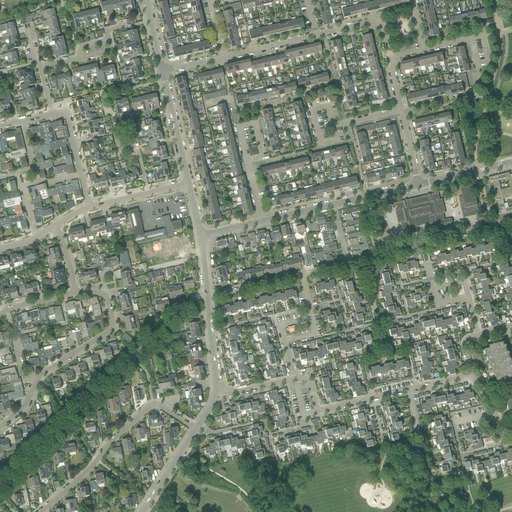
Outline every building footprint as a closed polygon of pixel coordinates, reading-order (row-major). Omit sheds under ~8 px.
[(113,0),(107,2),(110,16),(113,15),(112,11),(115,10),(113,0)] [(119,0),(114,0),(113,0),(115,10),(118,9),(119,14),(123,13),(119,0)] [(126,0),(119,0),(123,13),(126,12),(125,9),(128,8),(128,7),(126,0)] [(132,0),(126,0),(128,7),(131,6),(132,11),(135,10),(132,0)] [(251,14),(247,0),(245,0),(241,1),(243,10),(248,9),(249,14),(251,14)] [(253,0),(247,0),(251,14),(253,13),(251,8),(255,7),(253,0)] [(259,0),(253,0),(255,7),(259,6),(261,11),(262,11),(259,0)] [(266,0),(259,0),(262,11),(264,10),(263,5),(267,4),(266,0)] [(272,0),(266,0),(267,4),(271,3),(272,9),(274,8),(272,0)] [(318,6),(317,6),(317,8),(333,5),(333,3),(330,4),(327,5),(326,0),(317,2),(318,6)] [(359,0),(358,0),(361,14),(367,12),(365,4),(361,5),(359,0)] [(372,0),(370,0),(373,11),(379,10),(377,1),(373,2),(372,0)] [(382,0),(385,8),(391,7),(388,0),(382,0)] [(157,7),(158,10),(173,6),(173,4),(167,5),(166,1),(157,3),(158,7),(157,7)] [(110,16),(107,2),(100,3),(102,13),(106,12),(107,17),(110,16)] [(346,8),(341,9),(342,13),(344,18),(350,16),(346,2),(345,3),(344,3),(345,5),(346,8)] [(348,2),(346,2),(350,16),(355,15),(353,6),(349,7),(349,5),(348,2)] [(319,10),(320,14),(329,12),(328,8),(331,7),(333,7),(333,5),(317,8),(318,11),(319,10)] [(479,5),(477,5),(481,20),(487,18),(485,9),(480,10),(479,5)] [(160,12),(160,15),(169,13),(168,9),(174,8),(173,6),(158,10),(158,12),(160,12)] [(188,13),(182,14),(182,16),(187,15),(201,12),(199,6),(191,8),(187,9),(188,13)] [(41,18),(46,17),(55,15),(53,9),(48,10),(48,8),(49,8),(40,10),(40,12),(39,12),(40,15),(41,15),(41,18)] [(468,8),(466,8),(469,22),(475,21),(473,12),(469,13),(468,8)] [(98,9),(91,11),(93,20),(97,19),(98,24),(101,23),(98,9)] [(222,16),(223,19),(238,15),(238,13),(232,15),(231,10),(230,11),(227,11),(224,12),(222,12),(223,16),(222,16)] [(425,13),(427,19),(435,17),(435,13),(440,12),(439,10),(425,13)] [(91,11),(85,12),(88,26),(91,26),(90,21),(93,20),(91,11)] [(453,14),(449,15),(449,18),(450,22),(451,27),(457,25),(454,11),(452,11),(453,14)] [(456,11),(454,11),(457,25),(463,24),(461,15),(457,16),(456,11)] [(85,12),(79,14),(81,23),(84,22),(85,27),(88,26),(85,12)] [(321,18),(320,18),(320,20),(332,17),(332,20),(334,19),(333,17),(333,15),(330,16),(329,16),(329,12),(320,14),(321,18)] [(160,19),(160,21),(176,18),(176,16),(170,17),(169,13),(160,15),(161,19),(160,19)] [(81,23),(79,14),(72,15),(74,22),(73,22),(72,21),(70,21),(73,33),(77,32),(76,29),(79,28),(78,24),(81,23)] [(42,22),(42,25),(56,22),(55,15),(46,17),(46,21),(42,22)] [(225,21),(225,24),(234,22),(233,18),(238,17),(238,15),(223,19),(223,21),(225,21)] [(290,16),(289,16),(292,30),(298,29),(296,20),(295,20),(295,17),(291,18),(290,16)] [(300,19),(296,20),(298,29),(304,28),(302,19),(301,19),(301,17),(299,18),(300,19)] [(332,17),(320,20),(321,22),(322,22),(323,26),(331,24),(330,20),(332,20),(332,17)] [(162,23),(163,27),(172,25),(171,21),(176,19),(176,18),(160,21),(161,24),(162,23)] [(189,25),(189,27),(204,24),(202,18),(193,20),(194,24),(189,25)] [(279,18),(277,19),(280,33),(286,32),(284,23),(280,24),(279,18)] [(267,21),(265,22),(268,36),(274,35),(272,26),(268,27),(267,21)] [(48,27),(49,30),(58,28),(56,22),(42,25),(43,28),(48,27)] [(226,28),(225,28),(225,30),(241,27),(240,25),(238,26),(237,22),(234,22),(225,24),(226,28)] [(428,25),(429,31),(438,29),(437,25),(443,24),(442,22),(428,25)] [(1,26),(0,26),(0,32),(6,31),(15,29),(13,23),(0,26),(1,26)] [(204,24),(189,27),(190,29),(193,28),(195,27),(196,32),(205,30),(204,24)] [(255,24),(253,25),(257,39),(262,37),(260,29),(256,29),(255,24)] [(163,31),(163,33),(179,29),(178,27),(175,28),(173,29),(172,25),(163,27),(164,30),(163,31)] [(252,26),(247,27),(248,31),(249,35),(251,40),(257,39),(253,25),(251,25),(252,26)] [(241,27),(225,30),(226,33),(227,32),(228,36),(237,34),(240,33),(239,29),(241,29),(241,27)] [(45,38),(48,37),(55,35),(59,34),(58,28),(49,30),(49,33),(45,34),(45,38)] [(2,36),(2,39),(17,35),(15,29),(6,31),(6,34),(2,36)] [(179,29),(163,33),(164,35),(165,35),(166,39),(175,37),(174,32),(179,31),(179,29)] [(437,29),(429,31),(431,37),(434,36),(435,40),(442,38),(441,33),(440,29),(438,29),(437,29)] [(136,30),(122,33),(123,36),(126,35),(128,39),(128,38),(138,36),(136,30)] [(363,41),(362,41),(362,43),(372,41),(371,39),(373,38),(372,34),(370,35),(370,33),(368,31),(361,32),(363,41)] [(228,40),(228,42),(239,39),(240,41),(242,41),(241,37),(238,38),(237,34),(228,36),(229,39),(228,40)] [(8,40),(9,44),(18,41),(17,35),(2,39),(3,42),(8,40)] [(54,42),(55,45),(64,43),(63,37),(56,38),(55,35),(48,37),(49,43),(54,42)] [(124,43),(125,46),(139,42),(138,36),(128,38),(129,42),(124,43)] [(191,39),(189,40),(192,54),(198,53),(196,44),(192,45),(191,39)] [(239,39),(228,42),(229,44),(230,44),(231,48),(240,46),(239,42),(240,41),(239,39)] [(331,42),(332,48),(343,46),(342,44),(341,44),(340,40),(331,42)] [(6,48),(5,48),(6,54),(13,52),(13,49),(20,48),(18,41),(9,44),(5,45),(6,48)] [(203,42),(203,41),(201,41),(204,51),(210,50),(208,41),(203,42)] [(130,48),(131,51),(141,49),(139,42),(125,46),(126,49),(130,48)] [(172,43),(171,43),(172,49),(174,58),(180,57),(178,47),(176,47),(176,45),(178,45),(177,42),(172,43)] [(52,49),(51,50),(52,53),(66,49),(64,43),(55,45),(51,46),(52,49)] [(319,43),(313,45),(317,59),(319,58),(317,53),(322,52),(319,43)] [(343,46),(332,48),(334,54),(343,52),(342,48),(345,47),(344,43),(342,44),(343,46)] [(176,45),(176,47),(178,47),(180,57),(186,55),(184,47),(180,47),(179,44),(178,45),(176,45)] [(313,45),(308,46),(310,55),(314,54),(315,59),(317,59),(313,45)] [(456,53),(455,54),(455,55),(465,53),(464,47),(461,48),(461,46),(458,46),(458,48),(455,49),(456,53)] [(302,47),(296,49),(298,58),(302,57),(303,62),(305,62),(302,47)] [(360,54),(360,56),(361,56),(375,52),(373,47),(365,49),(366,53),(360,54)] [(52,53),(52,56),(56,55),(57,59),(61,58),(61,57),(67,56),(66,49),(52,53)] [(124,63),(129,61),(136,60),(135,57),(142,55),(141,49),(131,51),(132,54),(127,55),(127,56),(122,57),(124,63)] [(284,52),(284,53),(286,60),(290,59),(291,65),(293,64),(290,50),(284,52)] [(7,57),(8,60),(17,58),(15,52),(13,52),(6,54),(1,55),(2,58),(7,57)] [(279,56),(282,70),(284,69),(283,64),(287,63),(286,60),(284,53),(282,53),(283,55),(279,56)] [(442,53),(436,55),(439,69),(441,68),(441,66),(440,63),(444,62),(442,53)] [(275,55),(273,56),(275,66),(279,65),(280,70),(282,70),(279,56),(275,56),(275,55)] [(436,55),(430,56),(432,65),(436,64),(437,69),(439,69),(436,55)] [(267,58),(270,73),(271,77),(273,76),(271,67),(275,66),(273,56),(271,56),(271,57),(267,58)] [(430,56),(424,57),(427,68),(433,66),(432,65),(430,56)] [(335,60),(337,66),(345,64),(345,60),(350,58),(349,57),(335,60)] [(424,57),(418,59),(420,67),(424,67),(425,70),(426,72),(427,71),(424,57)] [(17,58),(8,60),(8,64),(4,65),(4,68),(18,65),(17,58)] [(263,58),(261,58),(263,68),(264,72),(268,71),(269,73),(270,73),(267,58),(264,59),(263,58)] [(363,65),(363,66),(363,67),(364,67),(377,64),(376,58),(368,60),(365,61),(366,65),(363,65)] [(125,67),(125,69),(139,66),(138,59),(136,60),(129,61),(129,65),(125,66),(125,67)] [(459,65),(448,68),(448,69),(454,68),(468,65),(467,59),(458,61),(459,65)] [(249,60),(243,61),(246,75),(248,75),(247,70),(251,69),(249,61),(249,60)] [(407,62),(409,70),(413,69),(414,75),(416,74),(412,60),(407,62)] [(243,61),(237,63),(239,71),(243,71),(245,76),(246,75),(243,61)] [(252,61),(249,61),(251,69),(252,71),(256,70),(257,76),(259,75),(256,61),(252,62),(252,61)] [(405,71),(409,70),(407,62),(398,64),(399,68),(402,67),(403,72),(403,73),(405,73),(405,71)] [(97,64),(90,66),(92,75),(96,74),(97,79),(103,78),(101,70),(98,71),(97,64)] [(231,64),(225,65),(227,70),(228,74),(232,73),(233,79),(235,78),(231,64)] [(113,65),(107,67),(110,80),(113,79),(114,80),(117,79),(113,65)] [(468,65),(454,68),(454,70),(460,69),(461,73),(469,71),(468,65)] [(90,66),(84,67),(87,81),(89,81),(90,81),(89,76),(92,75),(90,66)] [(139,66),(125,69),(126,70),(126,72),(131,71),(132,74),(141,72),(143,71),(142,67),(140,67),(139,66)] [(84,67),(78,69),(80,78),(83,77),(84,82),(87,81),(84,67)] [(101,70),(103,78),(104,82),(107,82),(107,80),(110,80),(107,67),(101,68),(101,70)] [(324,73),(320,74),(323,83),(329,82),(327,73),(326,73),(325,68),(323,68),(324,73)] [(352,68),(338,71),(339,78),(348,75),(347,71),(353,70),(352,68)] [(73,77),(70,78),(72,85),(78,84),(77,82),(81,82),(80,78),(78,69),(71,70),(73,77)] [(222,69),(216,70),(219,85),(220,84),(219,79),(220,79),(224,78),(223,74),(222,69)] [(23,78),(24,81),(33,79),(31,72),(24,74),(24,71),(26,70),(25,70),(17,72),(18,79),(23,78)] [(216,70),(210,72),(212,81),(216,80),(217,85),(219,85),(216,70)] [(315,70),(313,71),(317,85),(323,83),(320,74),(317,75),(315,70)] [(367,77),(368,79),(382,76),(380,70),(372,72),(373,76),(367,77)] [(141,72),(132,74),(132,77),(128,78),(129,85),(138,83),(138,82),(137,83),(136,83),(135,80),(136,80),(142,78),(141,72)] [(69,73),(62,75),(65,84),(68,83),(69,88),(72,87),(72,85),(70,78),(69,73)] [(204,73),(198,75),(199,80),(200,83),(204,82),(205,88),(206,88),(207,87),(204,73)] [(305,87),(302,73),(300,74),(301,79),(297,80),(299,89),(305,87)] [(304,73),(302,73),(305,87),(311,86),(309,77),(305,78),(304,73)] [(62,75),(56,76),(60,90),(62,90),(63,90),(61,85),(65,84),(62,75)] [(60,90),(56,76),(50,78),(51,81),(49,82),(51,90),(56,89),(56,91),(60,90)] [(176,79),(177,85),(187,83),(187,81),(185,81),(184,77),(176,79)] [(341,79),(343,85),(357,81),(356,80),(355,80),(351,81),(350,77),(341,79)] [(289,78),(287,79),(290,93),(296,91),(294,83),(290,84),(289,78)] [(20,85),(21,91),(28,89),(28,87),(35,85),(33,79),(24,81),(24,84),(20,85)] [(187,83),(177,85),(178,91),(187,89),(186,85),(189,84),(188,80),(187,81),(187,83)] [(450,80),(448,80),(448,81),(452,96),(455,95),(455,94),(458,94),(455,84),(455,82),(451,82),(450,80)] [(457,83),(455,84),(458,94),(463,92),(463,89),(462,86),(461,83),(461,80),(457,81),(457,83)] [(277,81),(275,81),(279,96),(285,94),(282,85),(279,86),(277,81)] [(343,85),(344,91),(353,88),(352,85),(355,84),(357,83),(357,81),(343,85)] [(370,89),(370,90),(384,87),(383,81),(374,83),(375,87),(370,89)] [(448,87),(444,88),(446,96),(452,95),(452,96),(448,81),(447,81),(448,87)] [(436,88),(432,89),(434,98),(437,97),(438,98),(440,98),(436,82),(434,83),(436,88)] [(438,82),(436,82),(440,98),(442,97),(442,96),(445,95),(446,96),(444,88),(443,86),(439,87),(438,82)] [(263,90),(259,91),(261,100),(267,98),(264,84),(262,85),(263,90)] [(266,84),(264,84),(267,98),(273,97),(271,88),(267,89),(266,84)] [(424,91),(420,92),(422,101),(426,100),(426,101),(428,101),(425,85),(423,85),(424,91)] [(426,85),(425,85),(428,101),(430,100),(430,99),(434,98),(432,89),(428,90),(426,85)] [(254,87),(252,87),(255,101),(261,100),(259,91),(255,92),(254,87)] [(21,95),(22,98),(34,95),(33,88),(28,89),(21,91),(19,92),(19,95),(21,95)] [(242,89),(240,90),(244,104),(249,103),(247,94),(243,95),(242,89)] [(244,104),(240,90),(238,90),(240,96),(235,97),(238,105),(244,104)] [(415,90),(412,90),(412,92),(414,92),(417,103),(419,103),(418,101),(422,101),(420,92),(416,93),(415,90)] [(414,92),(412,92),(412,94),(408,94),(410,103),(414,102),(414,104),(417,103),(414,92)] [(190,100),(193,100),(192,96),(194,95),(194,93),(180,97),(181,103),(190,101),(190,100)] [(345,96),(347,102),(355,100),(355,96),(360,95),(360,93),(345,96)] [(386,93),(377,95),(378,99),(373,100),(373,102),(372,102),(372,106),(385,102),(385,100),(387,99),(386,93)] [(156,94),(150,95),(152,104),(155,104),(156,109),(159,108),(156,94)] [(5,101),(1,102),(4,111),(10,110),(9,103),(11,102),(12,104),(10,95),(4,96),(5,101)] [(22,98),(23,101),(21,101),(22,104),(36,101),(34,95),(22,98)] [(77,101),(79,108),(88,106),(87,103),(92,101),(91,95),(82,97),(83,97),(84,100),(77,101)] [(150,95),(143,97),(147,111),(150,110),(149,105),(152,104),(150,95)] [(143,97),(137,98),(139,107),(142,107),(144,112),(147,111),(143,97)] [(127,98),(120,100),(122,109),(126,108),(127,113),(132,112),(131,107),(129,108),(127,98)] [(132,107),(131,107),(132,112),(134,112),(134,114),(137,113),(136,108),(139,107),(137,98),(131,100),(132,107)] [(190,101),(181,103),(183,108),(197,105),(195,99),(193,100),(190,101)] [(120,100),(114,101),(115,106),(114,107),(116,116),(120,115),(119,110),(122,109),(120,100)] [(355,100),(347,102),(348,108),(357,106),(362,105),(362,103),(356,104),(355,100)] [(36,101),(22,104),(15,106),(17,114),(21,113),(20,108),(27,106),(28,110),(37,107),(36,101)] [(287,109),(288,111),(302,108),(301,102),(292,104),(293,108),(287,109)] [(216,106),(212,108),(213,112),(212,112),(212,114),(226,110),(225,104),(216,106)] [(183,108),(184,114),(193,112),(192,108),(197,107),(197,105),(183,108)] [(79,108),(80,114),(89,112),(94,111),(94,108),(89,109),(88,106),(79,108)] [(262,111),(263,117),(272,115),(271,111),(276,110),(276,108),(271,109),(262,111)] [(89,119),(89,122),(97,120),(95,114),(90,115),(89,112),(80,114),(82,120),(89,119)] [(450,112),(444,114),(447,128),(449,127),(448,122),(452,121),(450,112)] [(290,121),(291,123),(305,119),(303,114),(294,116),(295,120),(290,121)] [(444,114),(438,115),(440,124),(444,123),(445,128),(447,128),(444,114)] [(187,124),(188,126),(198,123),(197,119),(202,118),(202,116),(188,120),(189,123),(187,124)] [(214,124),(215,125),(229,122),(228,116),(219,118),(220,122),(214,124)] [(432,117),(426,118),(428,127),(432,126),(433,131),(435,131),(432,117)] [(87,122),(89,129),(98,127),(97,123),(102,122),(101,119),(97,120),(89,122),(87,122)] [(144,131),(146,130),(160,127),(158,121),(151,123),(151,120),(152,119),(143,121),(145,127),(144,128),(144,131)] [(279,119),(265,123),(266,129),(274,127),(275,127),(280,125),(279,121),(279,119)] [(421,129),(421,130),(423,130),(420,119),(414,121),(416,130),(421,129)] [(48,122),(44,123),(49,143),(56,141),(55,141),(52,129),(62,127),(61,121),(48,124),(48,122)] [(41,144),(42,145),(49,143),(44,123),(40,124),(41,126),(28,129),(30,135),(39,132),(42,144),(41,144)] [(295,132),(293,133),(293,134),(307,131),(306,125),(297,127),(294,128),(295,132)] [(385,127),(386,132),(386,134),(388,133),(396,131),(395,125),(390,126),(388,127),(386,127),(385,127)] [(98,127),(89,129),(90,135),(97,133),(98,136),(96,137),(105,135),(104,129),(99,130),(98,127)] [(151,132),(152,136),(161,133),(160,127),(146,130),(146,134),(151,132)] [(25,149),(20,128),(16,129),(17,131),(4,134),(5,139),(15,137),(18,150),(25,149)] [(190,135),(191,137),(201,135),(200,131),(205,130),(205,128),(191,131),(191,135),(190,135)] [(217,135),(218,137),(232,134),(230,128),(222,130),(223,134),(217,135)] [(281,131),(267,135),(269,140),(277,138),(280,137),(279,135),(284,134),(283,133),(286,132),(286,130),(281,131)] [(383,138),(383,140),(398,137),(396,131),(388,133),(389,137),(383,138)] [(356,134),(357,140),(366,138),(368,138),(367,136),(366,136),(365,132),(363,133),(360,133),(357,134),(356,134)] [(445,140),(446,142),(460,139),(458,132),(453,134),(449,135),(450,139),(445,140)] [(141,145),(139,146),(139,149),(144,148),(149,146),(156,145),(158,144),(156,144),(156,141),(163,140),(161,133),(152,136),(153,139),(148,140),(149,143),(143,145),(141,145)] [(1,136),(0,136),(0,147),(2,154),(7,153),(8,152),(7,146),(5,139),(4,134),(0,134),(1,136)] [(309,137),(300,139),(298,139),(298,149),(308,147),(307,144),(310,143),(309,137)] [(87,144),(89,151),(98,148),(97,145),(102,144),(101,138),(92,140),(94,140),(94,143),(87,144)] [(269,140),(270,146),(284,143),(284,141),(278,142),(277,138),(269,140)] [(68,156),(66,144),(65,143),(67,143),(66,139),(64,139),(56,141),(49,143),(50,150),(60,147),(62,157),(64,157),(68,156)] [(194,146),(193,147),(193,149),(195,149),(200,148),(203,147),(204,147),(207,146),(206,142),(208,141),(210,141),(209,139),(208,140),(193,143),(194,146)] [(220,147),(220,149),(235,146),(233,140),(224,142),(225,146),(220,147)] [(419,142),(421,148),(435,145),(434,143),(429,144),(428,140),(419,142)] [(284,143),(270,146),(272,152),(280,150),(279,146),(288,144),(287,142),(284,143)] [(33,151),(34,150),(37,163),(43,162),(41,152),(50,150),(49,143),(42,145),(32,147),(33,151)] [(359,146),(360,152),(369,150),(368,146),(373,145),(373,143),(359,146)] [(386,150),(386,152),(400,149),(399,143),(390,145),(391,149),(386,150)] [(158,144),(149,146),(150,150),(151,152),(151,153),(156,151),(156,155),(166,152),(164,146),(163,146),(158,148),(157,148),(157,146),(156,145),(158,144)] [(448,152),(448,154),(462,150),(461,144),(453,146),(452,146),(453,151),(448,152)] [(421,148),(422,154),(431,152),(430,148),(435,146),(435,145),(421,148)] [(345,156),(348,155),(346,146),(340,148),(343,162),(344,167),(348,166),(347,162),(346,161),(345,156)] [(89,151),(90,157),(100,155),(103,154),(104,154),(104,151),(99,152),(98,148),(89,151)] [(198,150),(193,151),(194,157),(208,154),(208,152),(206,153),(205,148),(201,149),(198,150)] [(340,148),(334,149),(336,158),(340,157),(341,162),(343,162),(340,148)] [(26,152),(25,149),(18,150),(8,152),(7,153),(9,160),(10,160),(9,159),(19,157),(21,167),(27,165),(24,153),(26,152)] [(400,149),(386,152),(387,154),(392,153),(393,157),(402,155),(400,149)] [(223,159),(223,161),(237,157),(236,151),(227,153),(228,158),(223,159)] [(328,151),(322,152),(324,161),(328,160),(330,165),(331,165),(328,151)] [(152,159),(154,165),(161,164),(160,160),(167,159),(166,152),(156,155),(154,155),(155,158),(152,159)] [(320,167),(316,153),(310,155),(311,157),(313,166),(317,165),(318,168),(320,167)] [(376,154),(362,158),(363,164),(372,162),(371,158),(381,155),(380,153),(378,154),(376,154)] [(100,155),(90,157),(92,163),(97,162),(99,162),(100,165),(98,165),(107,163),(105,157),(104,157),(103,154),(100,155)] [(194,157),(195,163),(204,161),(203,157),(209,156),(208,154),(194,157)] [(70,155),(68,156),(64,157),(66,165),(57,168),(58,174),(68,172),(68,175),(74,173),(70,155)] [(424,159),(425,165),(434,163),(433,159),(438,158),(438,156),(424,159)] [(464,156),(455,158),(456,162),(455,163),(455,164),(456,164),(457,164),(465,162),(464,156)] [(307,158),(301,159),(304,173),(306,173),(305,167),(309,166),(307,158)] [(301,159),(295,160),(297,169),(301,168),(303,174),(304,173),(301,159)] [(0,173),(0,174),(0,173),(0,171),(12,169),(11,163),(1,165),(0,160),(0,173)] [(43,162),(37,163),(36,163),(39,180),(45,178),(43,169),(52,166),(51,160),(43,162)] [(156,171),(158,171),(167,169),(166,162),(161,164),(154,165),(151,166),(152,169),(156,168),(156,171)] [(289,162),(284,163),(286,172),(290,171),(290,174),(291,176),(292,176),(293,176),(289,162)] [(225,170),(226,172),(240,169),(239,163),(230,165),(231,169),(225,170)] [(434,163),(425,165),(426,171),(435,169),(436,169),(436,167),(437,167),(436,163),(434,163)] [(392,165),(389,166),(389,170),(390,171),(391,178),(397,177),(395,167),(397,166),(396,165),(396,164),(394,165),(392,165)] [(397,166),(395,167),(397,177),(403,175),(402,170),(401,168),(401,167),(401,166),(401,164),(396,165),(397,166)] [(278,165),(272,166),(274,175),(278,174),(279,179),(281,179),(278,165)] [(384,165),(382,166),(385,180),(391,178),(389,170),(385,171),(384,165)] [(211,166),(197,169),(198,175),(207,173),(206,169),(211,167),(211,166)] [(131,173),(128,174),(130,183),(137,182),(135,176),(135,175),(138,175),(136,167),(130,168),(131,173)] [(266,176),(267,178),(269,178),(266,167),(260,169),(262,178),(266,176)] [(372,168),(370,168),(371,171),(374,182),(380,181),(378,172),(374,173),(372,168)] [(156,171),(153,172),(154,175),(155,182),(163,180),(162,177),(163,176),(169,175),(167,169),(158,171),(156,171)] [(240,169),(226,172),(226,174),(232,173),(233,177),(242,175),(240,169)] [(124,170),(121,171),(124,185),(130,183),(128,174),(125,175),(124,170)] [(106,171),(104,172),(105,175),(105,174),(107,182),(110,181),(111,188),(118,186),(115,177),(112,178),(111,173),(107,174),(106,171)] [(119,176),(115,177),(118,186),(124,185),(121,171),(117,171),(119,176)] [(366,175),(363,176),(364,184),(368,183),(368,184),(374,182),(371,171),(365,172),(366,175)] [(102,178),(99,178),(101,188),(108,186),(107,182),(105,174),(105,175),(104,172),(102,173),(101,173),(102,178)] [(207,173),(198,175),(200,180),(214,177),(216,177),(215,175),(213,175),(211,176),(210,172),(207,173)] [(350,172),(348,173),(352,188),(354,188),(354,186),(357,186),(355,177),(351,178),(350,172)] [(348,173),(342,174),(343,180),(345,188),(349,187),(349,189),(352,188),(348,173)] [(506,173),(489,177),(489,180),(491,180),(491,182),(492,182),(494,186),(500,185),(498,180),(507,178),(506,173)] [(101,188),(99,178),(96,179),(95,174),(89,176),(91,184),(91,183),(93,182),(95,189),(101,188)] [(338,175),(336,176),(340,191),(342,191),(342,189),(345,188),(343,180),(339,181),(338,175)] [(231,184),(231,186),(245,182),(244,176),(235,178),(236,182),(231,184)] [(336,181),(332,182),(334,191),(337,190),(338,192),(340,191),(336,176),(335,176),(334,176),(336,181)] [(214,177),(200,180),(201,186),(210,184),(209,180),(214,179),(214,177)] [(324,184),(320,185),(320,186),(322,194),(323,194),(326,193),(326,194),(328,194),(325,178),(324,178),(323,179),(324,184)] [(326,178),(324,178),(325,178),(328,194),(331,193),(330,192),(334,191),(332,182),(328,183),(326,178)] [(71,181),(72,184),(62,186),(64,194),(64,193),(73,191),(75,200),(81,198),(77,180),(71,181)] [(14,181),(9,182),(11,192),(1,194),(3,201),(20,197),(19,193),(17,194),(14,181)] [(315,182),(313,183),(316,197),(322,195),(322,194),(320,186),(316,187),(315,182)] [(312,188),(308,189),(311,198),(316,197),(313,183),(311,183),(312,188)] [(28,194),(31,194),(33,203),(39,202),(37,192),(41,191),(46,190),(45,184),(27,188),(28,194)] [(62,186),(61,184),(55,185),(56,188),(46,190),(48,197),(58,194),(60,203),(66,202),(64,194),(62,186)] [(301,191),(297,192),(299,201),(305,199),(301,185),(300,186),(299,186),(301,191)] [(303,185),(301,185),(305,199),(311,198),(308,189),(305,190),(304,190),(303,185)] [(474,214),(474,216),(480,214),(473,185),(460,188),(462,197),(458,198),(463,218),(468,217),(468,215),(474,214)] [(494,193),(493,194),(493,197),(511,192),(510,188),(501,190),(501,189),(500,185),(494,186),(495,191),(494,191),(494,193)] [(238,190),(233,191),(234,195),(233,195),(234,197),(248,194),(247,188),(238,190)] [(291,188),(290,188),(292,198),(293,202),(299,201),(297,192),(296,189),(292,190),(292,189),(291,188)] [(206,195),(205,196),(205,198),(215,196),(214,192),(214,191),(220,190),(219,189),(205,192),(206,195)] [(280,190),(278,191),(281,205),(287,204),(285,195),(281,196),(280,190)] [(511,192),(493,197),(494,199),(495,199),(496,201),(497,201),(498,205),(504,204),(503,199),(511,196),(511,192)] [(417,227),(430,224),(433,236),(454,231),(452,223),(452,221),(451,221),(451,219),(444,220),(442,214),(445,213),(442,199),(440,200),(438,193),(429,195),(429,196),(427,197),(427,196),(407,201),(407,202),(405,202),(405,201),(396,203),(397,210),(395,210),(399,224),(401,224),(402,230),(407,229),(408,231),(407,231),(408,235),(418,233),(417,227)] [(234,197),(234,199),(240,198),(241,202),(250,200),(248,194),(234,197)] [(268,199),(267,199),(269,208),(275,206),(273,198),(273,195),(269,196),(269,197),(267,197),(268,199)] [(21,201),(20,197),(3,201),(4,208),(14,205),(16,215),(22,214),(19,201),(21,201)] [(209,207),(207,207),(208,210),(218,207),(217,203),(222,202),(222,200),(208,204),(209,207)] [(242,206),(238,207),(239,209),(241,208),(251,206),(250,200),(241,202),(242,206)] [(33,203),(36,213),(33,214),(34,219),(52,215),(52,214),(51,209),(41,211),(39,202),(33,203)] [(499,212),(497,213),(498,215),(500,215),(503,214),(506,213),(509,213),(511,212),(511,206),(505,209),(504,204),(498,205),(499,210),(498,210),(499,212)] [(241,208),(239,209),(239,210),(242,209),(243,210),(244,217),(250,215),(249,212),(252,212),(251,206),(241,208)] [(345,220),(345,223),(349,222),(353,221),(352,218),(351,218),(350,214),(359,212),(358,207),(342,211),(343,216),(342,216),(343,220),(345,220)] [(174,235),(173,231),(171,223),(169,215),(161,217),(164,229),(143,234),(141,225),(137,209),(128,211),(129,214),(132,228),(136,244),(174,235)] [(124,212),(117,214),(119,223),(123,222),(123,224),(125,224),(126,230),(132,228),(129,214),(124,215),(124,212)] [(212,219),(210,219),(211,221),(212,221),(215,221),(221,219),(220,215),(223,214),(223,212),(221,213),(211,215),(212,219)] [(26,213),(22,214),(16,215),(8,217),(10,224),(10,223),(19,221),(22,231),(28,230),(25,217),(26,217),(26,213)] [(111,221),(107,222),(109,230),(110,232),(113,231),(113,229),(116,228),(120,227),(119,223),(117,214),(110,215),(111,219),(111,220),(111,221)] [(0,218),(0,236),(2,236),(0,226),(9,224),(10,224),(8,217),(0,218)] [(318,227),(323,226),(325,223),(323,217),(316,219),(316,221),(312,222),(313,225),(310,225),(309,220),(305,221),(307,227),(308,227),(309,233),(319,231),(318,227)] [(351,231),(352,234),(356,233),(355,230),(354,230),(353,226),(362,224),(361,219),(353,221),(349,222),(345,223),(344,223),(346,228),(345,228),(346,233),(351,231)] [(103,220),(96,221),(98,229),(99,232),(102,231),(109,230),(107,222),(103,223),(103,220)] [(180,220),(171,223),(173,231),(182,229),(180,220)] [(95,233),(99,232),(96,221),(89,223),(90,227),(90,228),(87,229),(89,237),(95,236),(95,233)] [(321,234),(323,241),(328,239),(327,235),(331,234),(330,230),(332,230),(330,222),(325,223),(323,226),(324,231),(322,232),(321,234)] [(295,228),(296,233),(302,237),(305,232),(303,226),(298,223),(295,228)] [(290,239),(292,246),(295,245),(293,235),(290,235),(287,225),(280,227),(282,237),(286,236),(287,239),(290,239)] [(86,238),(89,237),(87,229),(83,230),(82,227),(75,229),(77,237),(78,240),(81,239),(82,241),(83,242),(84,242),(86,242),(87,241),(87,240),(86,238)] [(270,233),(268,233),(270,242),(275,241),(276,239),(278,239),(279,237),(280,237),(278,227),(272,229),(271,230),(271,232),(270,233)] [(74,238),(77,237),(75,229),(68,230),(69,234),(71,241),(74,241),(74,238)] [(262,231),(256,232),(258,237),(259,242),(260,242),(261,243),(264,242),(265,243),(270,242),(268,233),(268,232),(264,233),(264,232),(264,231),(262,231)] [(351,244),(352,247),(359,246),(358,242),(357,243),(356,239),(365,237),(364,231),(356,233),(352,234),(347,235),(349,240),(348,240),(349,245),(351,244)] [(248,237),(240,239),(241,244),(242,248),(245,248),(246,246),(251,245),(252,249),(257,247),(255,238),(254,233),(249,234),(247,235),(248,237)] [(216,244),(212,250),(213,253),(237,247),(236,243),(234,244),(233,238),(218,241),(215,242),(216,244)] [(324,247),(322,247),(323,251),(323,252),(329,251),(329,252),(337,250),(335,242),(330,244),(329,242),(328,239),(323,241),(324,247)] [(304,243),(300,244),(300,246),(300,247),(304,246),(304,248),(306,255),(302,255),(303,257),(303,259),(305,268),(309,267),(309,266),(310,265),(312,265),(310,257),(309,253),(307,245),(307,243),(304,243)] [(51,245),(44,247),(45,251),(48,250),(49,257),(58,255),(57,248),(55,248),(54,244),(51,245)] [(352,247),(350,248),(351,253),(352,257),(353,257),(353,260),(362,258),(361,255),(360,255),(359,251),(368,249),(367,244),(359,246),(352,247)] [(484,244),(480,245),(482,253),(485,252),(485,254),(488,253),(487,246),(484,246),(484,244)] [(471,247),(467,248),(469,256),(472,255),(473,257),(476,256),(474,249),(472,249),(471,247)] [(458,250),(454,251),(456,259),(459,258),(460,260),(463,259),(461,252),(459,252),(458,250)] [(25,256),(21,257),(22,261),(23,263),(26,263),(26,262),(36,259),(34,251),(30,252),(30,251),(24,253),(25,256)] [(122,269),(124,268),(130,267),(127,251),(116,254),(116,252),(108,254),(109,256),(111,266),(118,265),(117,261),(120,260),(121,265),(122,265),(123,268),(122,268),(122,269)] [(323,252),(323,251),(314,253),(315,259),(321,258),(323,267),(331,265),(330,261),(332,260),(331,256),(328,256),(328,254),(330,254),(329,252),(329,251),(323,252)] [(446,253),(442,254),(444,262),(447,261),(447,263),(450,263),(449,255),(446,255),(446,253)] [(7,257),(7,258),(9,264),(10,268),(18,266),(17,262),(22,261),(21,257),(21,254),(17,255),(16,254),(10,256),(7,257)] [(105,268),(111,266),(109,256),(106,256),(105,254),(97,256),(98,258),(100,266),(100,265),(104,264),(105,268)] [(291,256),(292,260),(294,270),(301,269),(300,267),(303,266),(301,258),(299,258),(298,254),(294,255),(294,256),(291,256)] [(48,264),(49,268),(56,267),(55,263),(60,262),(58,255),(49,257),(48,257),(49,264),(48,264)] [(0,266),(9,264),(7,258),(3,259),(3,258),(0,258),(0,266)] [(96,267),(100,266),(98,258),(94,259),(95,264),(90,266),(90,268),(87,269),(87,272),(89,280),(96,279),(95,275),(94,268),(96,267)] [(292,260),(282,262),(284,271),(287,270),(294,269),(294,270),(292,260)] [(414,261),(410,262),(412,269),(415,269),(415,271),(419,270),(417,265),(417,262),(414,263),(414,261)] [(273,264),(275,275),(282,273),(282,271),(284,271),(282,262),(279,263),(280,264),(273,266),(273,264)] [(217,272),(216,273),(217,277),(227,275),(226,271),(231,269),(229,263),(224,264),(225,265),(221,266),(217,267),(217,270),(217,272)] [(509,268),(507,263),(501,264),(502,267),(499,268),(501,273),(503,273),(506,272),(506,269),(509,268)] [(273,264),(264,266),(265,275),(268,274),(275,273),(275,275),(273,264)] [(401,264),(397,265),(398,268),(399,273),(402,272),(403,274),(406,273),(404,265),(402,266),(401,264)] [(379,275),(382,275),(385,274),(384,271),(387,270),(386,265),(377,267),(379,275)] [(254,267),(254,269),(257,279),(263,278),(263,276),(265,275),(264,266),(261,267),(260,266),(254,267)] [(52,279),(54,278),(63,276),(62,269),(57,271),(56,267),(49,268),(52,279)] [(120,273),(122,280),(133,277),(132,274),(134,273),(133,270),(131,271),(130,267),(124,268),(124,272),(120,273)] [(511,273),(511,269),(511,268),(509,268),(506,269),(506,272),(503,273),(505,278),(508,278),(511,277),(510,274),(511,273)] [(254,269),(245,271),(247,279),(250,279),(256,277),(256,279),(257,279),(254,269)] [(483,275),(481,269),(471,271),(472,275),(473,274),(474,280),(477,279),(480,278),(479,275),(483,275)] [(83,282),(89,280),(87,272),(84,273),(83,270),(80,271),(81,278),(82,278),(83,282)] [(183,283),(183,284),(184,289),(189,288),(188,287),(194,286),(193,282),(197,282),(196,270),(191,271),(192,280),(183,283)] [(235,270),(235,271),(235,275),(236,279),(237,284),(244,282),(244,280),(247,279),(245,271),(241,272),(241,270),(237,271),(236,270),(235,270)] [(382,275),(383,280),(393,278),(392,275),(391,275),(390,270),(387,270),(384,271),(385,274),(382,275)] [(343,275),(344,280),(347,280),(348,283),(351,282),(354,281),(352,273),(343,275)] [(478,284),(481,284),(484,283),(484,280),(487,279),(485,274),(483,275),(479,275),(480,278),(477,279),(478,284)] [(37,283),(30,284),(32,293),(39,292),(37,283),(41,282),(40,275),(36,276),(37,283)] [(227,275),(217,277),(218,284),(220,283),(221,286),(222,286),(224,286),(229,284),(229,281),(229,275),(227,275)] [(63,276),(54,278),(56,285),(53,286),(54,290),(61,288),(60,284),(65,283),(63,276)] [(126,286),(127,290),(135,288),(134,281),(131,282),(130,278),(133,277),(122,280),(123,287),(126,286)] [(383,280),(384,285),(387,285),(388,288),(391,287),(394,286),(392,281),(394,281),(393,278),(383,280)] [(22,279),(18,280),(20,287),(23,287),(25,295),(32,293),(30,284),(24,286),(22,279)] [(481,284),(482,289),(489,288),(488,285),(491,284),(489,279),(487,279),(484,280),(484,283),(481,284)] [(16,288),(9,289),(11,298),(18,297),(16,288),(20,287),(18,280),(14,281),(16,288)] [(342,287),(342,290),(352,287),(351,282),(348,283),(347,280),(344,280),(342,281),(343,287),(342,287)] [(324,282),(320,283),(322,291),(325,290),(326,292),(329,291),(327,284),(325,284),(324,282)] [(176,297),(174,287),(173,287),(173,286),(169,287),(168,283),(164,284),(166,291),(168,290),(170,299),(176,297)] [(180,285),(174,287),(176,297),(181,296),(181,294),(182,294),(180,285)] [(381,286),(383,292),(386,291),(386,294),(389,293),(392,292),(391,287),(388,288),(387,285),(384,285),(381,286)] [(11,298),(9,289),(3,291),(2,286),(0,286),(0,300),(0,301),(11,298)] [(346,298),(348,297),(351,296),(351,293),(354,293),(352,287),(342,290),(343,293),(344,292),(346,298)] [(420,299),(425,297),(423,287),(420,288),(420,289),(414,291),(415,293),(416,296),(419,296),(420,299)] [(127,290),(128,294),(123,295),(119,296),(120,303),(133,300),(132,297),(133,296),(132,293),(136,292),(135,288),(127,290)] [(482,289),(480,290),(481,295),(487,294),(487,297),(490,296),(493,295),(492,290),(489,290),(489,288),(482,289)] [(292,290),(288,291),(290,298),(293,298),(294,300),(297,299),(295,291),(293,292),(292,290)] [(384,297),(385,300),(391,298),(389,293),(386,294),(386,291),(383,292),(380,292),(381,298),(384,297)] [(350,303),(352,302),(355,301),(355,298),(358,297),(356,292),(354,293),(351,293),(351,296),(348,297),(350,303)] [(280,293),(276,294),(277,301),(280,301),(281,303),(284,302),(282,294),(280,295),(280,293)] [(410,295),(410,297),(411,300),(414,300),(415,303),(420,301),(420,299),(419,296),(416,296),(415,293),(410,295)] [(481,295),(482,301),(485,300),(486,303),(489,302),(492,302),(490,296),(487,297),(487,294),(481,295)] [(267,296),(263,297),(265,304),(268,304),(268,306),(271,305),(270,297),(267,298),(267,296)] [(91,306),(93,314),(101,312),(99,303),(98,303),(98,302),(97,302),(96,297),(81,301),(83,308),(91,306)] [(352,302),(354,307),(360,306),(359,303),(362,302),(361,297),(358,297),(355,298),(355,301),(352,302)] [(410,297),(405,299),(407,308),(416,306),(415,303),(414,300),(411,300),(410,297)] [(167,298),(161,299),(163,310),(163,308),(169,307),(167,298)] [(385,300),(385,302),(382,303),(384,309),(387,308),(390,308),(389,304),(392,304),(391,298),(385,300)] [(163,310),(161,299),(160,299),(155,300),(155,301),(155,302),(155,303),(157,311),(163,310)] [(254,299),(250,300),(252,307),(255,307),(255,309),(259,308),(257,300),(255,301),(254,299)] [(125,309),(126,313),(134,311),(132,305),(134,304),(133,300),(120,303),(122,310),(125,309)] [(480,307),(480,310),(490,308),(489,302),(486,303),(485,300),(482,301),(479,301),(481,307),(480,307)] [(73,301),(64,303),(66,311),(74,310),(76,317),(77,321),(84,319),(83,316),(80,301),(75,302),(75,301),(73,302),(73,301)] [(241,302),(237,303),(239,310),(242,310),(243,312),(246,311),(244,303),(242,304),(241,302)] [(387,308),(388,314),(391,313),(394,312),(393,309),(396,308),(395,303),(392,304),(389,304),(390,308),(387,308)] [(229,305),(225,306),(226,313),(230,313),(230,315),(233,314),(232,306),(229,307),(229,305)] [(354,307),(355,313),(358,312),(359,315),(362,314),(365,313),(363,308),(360,308),(360,306),(354,307)] [(48,309),(45,310),(47,317),(54,315),(56,323),(63,321),(60,307),(55,308),(55,307),(53,308),(53,307),(48,309)] [(391,313),(392,319),(402,316),(401,313),(400,313),(399,308),(396,308),(393,309),(394,312),(391,313)] [(462,310),(457,312),(457,315),(458,317),(461,317),(462,320),(462,323),(468,321),(467,318),(465,308),(462,309),(462,310)] [(483,318),(486,317),(489,317),(488,314),(491,313),(490,308),(480,310),(481,313),(482,312),(483,318)] [(38,310),(29,312),(31,320),(39,318),(41,326),(48,324),(47,317),(45,310),(40,311),(40,310),(38,310)] [(127,317),(124,318),(125,324),(138,322),(136,315),(139,314),(138,310),(134,311),(126,313),(127,317)] [(327,317),(330,317),(329,313),(329,311),(323,312),(323,311),(320,311),(322,322),(328,320),(327,317)] [(31,320),(29,312),(21,314),(19,315),(14,316),(18,331),(25,329),(23,322),(31,320)] [(88,328),(86,329),(87,331),(89,331),(104,327),(102,322),(103,322),(101,312),(93,314),(95,322),(87,324),(87,326),(88,328)] [(328,320),(328,323),(334,322),(333,319),(336,318),(336,315),(335,312),(329,313),(330,317),(327,317),(328,320)] [(352,313),(354,319),(356,318),(357,321),(360,320),(363,320),(362,314),(359,315),(358,312),(355,313),(352,313)] [(487,323),(490,322),(493,321),(493,318),(496,318),(494,312),(491,313),(488,314),(489,317),(486,317),(487,323)] [(341,314),(336,315),(336,318),(333,319),(334,322),(335,325),(343,323),(341,314)] [(452,316),(452,319),(453,322),(456,321),(457,324),(462,323),(462,320),(461,317),(458,317),(457,315),(452,316)] [(418,321),(419,324),(420,327),(423,326),(423,329),(429,327),(426,317),(423,318),(424,319),(418,321)] [(429,317),(426,317),(429,327),(434,326),(433,323),(436,323),(436,320),(435,317),(430,318),(429,317)] [(490,322),(492,327),(492,328),(498,326),(497,323),(500,323),(498,317),(496,318),(493,318),(493,321),(490,322)] [(361,326),(360,320),(357,321),(356,318),(354,319),(351,319),(352,325),(351,325),(351,328),(361,326)] [(441,318),(436,320),(436,323),(433,323),(434,326),(435,329),(440,328),(440,325),(442,324),(442,321),(441,318)] [(189,328),(190,331),(198,329),(197,323),(193,323),(192,319),(186,321),(184,326),(189,328)] [(269,319),(259,322),(260,327),(263,326),(264,329),(267,329),(270,328),(269,323),(270,322),(269,319)] [(452,319),(447,320),(448,326),(451,325),(452,328),(458,327),(457,324),(456,321),(453,322),(452,319)] [(447,320),(442,321),(442,324),(440,325),(440,328),(441,331),(447,329),(446,326),(448,326),(447,320)] [(74,341),(77,341),(82,340),(84,339),(84,338),(88,337),(85,322),(78,324),(80,332),(72,334),(74,341)] [(138,322),(125,324),(127,331),(131,330),(131,331),(140,328),(138,322)] [(414,325),(414,328),(415,331),(418,330),(419,333),(424,332),(423,329),(423,326),(420,327),(419,324),(414,325)] [(260,327),(258,328),(259,333),(262,332),(263,335),(266,335),(268,334),(267,329),(264,329),(263,326),(260,327)] [(390,337),(396,335),(395,332),(398,332),(397,329),(397,326),(391,327),(391,326),(388,327),(390,337)] [(235,330),(234,327),(228,329),(229,334),(232,334),(233,337),(236,336),(239,335),(238,330),(235,330)] [(396,338),(402,337),(401,334),(404,333),(403,330),(403,327),(397,329),(398,332),(395,332),(396,335),(396,338)] [(414,328),(409,329),(410,335),(413,334),(414,337),(419,336),(419,333),(418,330),(415,331),(414,328)] [(190,335),(186,336),(188,343),(195,341),(195,337),(196,337),(200,336),(198,329),(190,331),(190,335)] [(401,334),(402,337),(402,340),(408,338),(408,335),(410,335),(409,329),(403,330),(404,333),(401,334)] [(58,342),(60,350),(63,349),(68,348),(70,347),(70,346),(75,345),(74,341),(72,334),(71,331),(64,332),(66,340),(58,342)] [(365,339),(366,343),(371,341),(370,335),(369,332),(369,331),(366,332),(366,333),(360,334),(361,337),(362,340),(365,339)] [(0,341),(2,341),(4,349),(8,347),(11,347),(8,332),(3,333),(2,332),(1,333),(0,332),(0,341)] [(260,339),(261,341),(267,340),(266,335),(263,335),(262,332),(259,333),(256,334),(258,339),(260,339)] [(125,334),(122,336),(132,347),(135,344),(125,334)] [(227,335),(228,340),(231,340),(232,343),(235,342),(237,341),(236,336),(233,337),(232,334),(229,334),(227,335)] [(439,346),(442,345),(445,345),(444,342),(447,341),(446,335),(437,338),(439,346)] [(24,352),(36,350),(39,349),(37,342),(30,344),(28,336),(20,338),(22,346),(22,348),(23,348),(24,352)] [(356,338),(356,341),(357,344),(360,344),(361,346),(366,345),(366,343),(365,339),(362,340),(361,337),(356,338)] [(44,351),(46,359),(49,358),(54,357),(56,356),(56,355),(61,354),(60,350),(58,342),(57,339),(50,341),(52,349),(44,351)] [(333,340),(330,340),(333,350),(338,349),(337,346),(340,345),(340,342),(339,339),(334,341),(333,340)] [(229,346),(230,349),(236,348),(235,342),(232,343),(231,340),(228,340),(225,341),(227,347),(229,346)] [(260,351),(263,350),(266,349),(265,346),(268,345),(267,340),(261,341),(262,344),(259,345),(260,351)] [(322,343),(323,346),(324,349),(326,349),(327,351),(333,350),(330,340),(327,341),(328,342),(322,343)] [(443,351),(446,350),(449,349),(448,346),(451,346),(450,340),(447,341),(444,342),(445,345),(442,345),(443,351)] [(195,341),(188,343),(189,347),(189,350),(190,353),(192,353),(201,351),(199,345),(196,345),(195,341)] [(345,341),(340,342),(340,345),(337,346),(338,349),(339,352),(344,350),(343,348),(346,347),(346,344),(345,341)] [(356,341),(351,343),(352,348),(355,348),(356,351),(362,349),(361,346),(360,344),(357,344),(356,341)] [(103,348),(103,350),(105,358),(112,357),(111,352),(118,350),(117,348),(116,344),(115,342),(107,344),(107,347),(103,348)] [(413,352),(416,352),(419,351),(418,348),(421,347),(420,342),(410,344),(410,347),(412,347),(413,352)] [(511,362),(511,358),(510,359),(508,352),(507,352),(505,345),(504,345),(503,342),(489,346),(490,349),(484,350),(486,357),(483,357),(484,359),(488,358),(489,363),(486,364),(487,366),(490,365),(492,370),(489,371),(489,373),(493,372),(495,377),(492,377),(492,380),(496,379),(497,383),(495,384),(495,386),(499,385),(499,384),(505,383),(506,385),(510,384),(511,393),(511,398),(506,400),(509,411),(511,410),(511,362)] [(351,343),(346,344),(346,347),(343,348),(344,350),(345,353),(350,352),(350,349),(352,348),(351,343)] [(264,355),(267,355),(270,354),(269,351),(272,350),(271,345),(268,345),(265,346),(266,349),(263,350),(264,355)] [(446,350),(447,356),(457,353),(457,350),(455,351),(454,345),(451,346),(448,346),(449,349),(446,350)] [(317,348),(318,350),(319,353),(322,353),(322,356),(328,354),(327,351),(326,349),(324,349),(323,346),(317,348)] [(4,349),(0,349),(0,357),(3,356),(5,364),(13,362),(12,359),(11,354),(11,352),(10,352),(8,347),(4,349)] [(417,357),(420,356),(423,356),(422,353),(425,352),(424,347),(421,347),(418,348),(419,351),(416,352),(417,357)] [(38,357),(30,359),(31,365),(32,367),(35,366),(40,365),(41,365),(42,364),(47,363),(46,359),(44,351),(43,348),(39,349),(36,350),(38,357)] [(229,358),(232,357),(235,357),(234,354),(237,353),(236,348),(230,349),(231,352),(228,352),(229,358)] [(267,355),(268,360),(278,358),(278,355),(276,355),(275,349),(272,350),(269,351),(270,354),(267,355)] [(295,349),(292,349),(294,360),(299,358),(299,355),(302,354),(301,352),(301,349),(295,350),(295,349)] [(90,356),(90,357),(92,366),(100,365),(98,360),(105,358),(103,350),(94,352),(95,355),(90,356)] [(299,358),(300,361),(306,360),(305,357),(308,356),(307,353),(307,350),(301,352),(302,354),(299,355),(299,358)] [(318,350),(313,352),(314,358),(317,357),(317,360),(323,358),(322,356),(322,353),(319,353),(318,350)] [(189,358),(190,365),(198,363),(197,359),(198,359),(202,358),(201,351),(192,353),(190,353),(189,354),(189,357),(189,358)] [(420,356),(421,362),(427,360),(426,358),(429,357),(428,351),(425,352),(422,353),(423,356),(420,356)] [(233,363),(236,362),(239,361),(238,358),(241,358),(240,352),(237,353),(234,354),(235,357),(232,357),(233,363)] [(305,357),(306,360),(306,362),(312,361),(311,358),(314,358),(313,352),(307,353),(308,356),(305,357)] [(447,356),(449,361),(452,360),(452,363),(455,362),(458,362),(457,356),(458,356),(457,353),(447,356)] [(77,364),(78,365),(80,373),(80,374),(87,372),(86,367),(92,366),(90,357),(81,359),(82,363),(77,364)] [(236,362),(237,368),(243,366),(243,363),(245,363),(244,357),(241,358),(238,358),(239,361),(236,362)] [(347,359),(348,364),(351,364),(352,367),(355,366),(358,365),(356,360),(358,360),(357,357),(347,359)] [(268,360),(270,365),(273,365),(273,368),(276,367),(279,366),(278,361),(279,360),(278,358),(268,360)] [(402,368),(405,368),(405,370),(409,369),(407,361),(405,362),(404,360),(400,361),(402,368)] [(421,362),(422,367),(425,366),(426,369),(429,369),(432,368),(430,362),(428,363),(427,360),(421,362)] [(446,361),(447,367),(450,366),(451,369),(454,369),(457,368),(455,362),(452,363),(452,360),(449,361),(446,361)] [(194,372),(195,375),(203,373),(202,366),(199,367),(198,363),(190,365),(191,372),(194,372)] [(321,365),(322,371),(325,370),(326,373),(329,372),(332,371),(330,363),(321,365)] [(391,363),(387,364),(389,371),(392,371),(393,373),(396,372),(394,364),(392,365),(391,363)] [(345,365),(347,370),(350,370),(350,373),(353,372),(356,371),(355,366),(352,367),(351,364),(348,364),(345,365)] [(65,372),(65,373),(67,381),(67,382),(74,380),(73,375),(80,373),(78,365),(69,367),(70,371),(65,372)] [(267,366),(268,371),(271,371),(272,374),(275,373),(277,372),(276,367),(273,368),(273,365),(270,365),(267,366)] [(237,368),(239,373),(242,372),(242,375),(245,374),(248,374),(247,368),(244,369),(243,366),(237,368)] [(379,366),(375,367),(377,374),(380,374),(380,376),(383,375),(381,367),(379,368),(379,366)] [(420,368),(421,373),(424,372),(424,375),(428,375),(430,374),(429,369),(426,369),(425,366),(422,367),(420,368)] [(455,374),(454,369),(451,369),(450,366),(447,367),(444,368),(446,373),(448,373),(449,376),(455,374)] [(21,382),(20,378),(18,379),(17,374),(16,372),(15,372),(14,367),(0,370),(0,377),(0,378),(9,376),(11,384),(13,384),(21,382)] [(319,371),(321,377),(324,376),(324,379),(327,378),(330,378),(329,372),(326,373),(325,370),(322,371),(319,371)] [(348,376),(349,379),(355,377),(353,372),(350,373),(350,370),(347,370),(344,371),(345,377),(348,376)] [(275,373),(272,374),(271,371),(268,371),(265,372),(267,378),(269,377),(270,380),(276,379),(275,373)] [(236,374),(237,379),(240,378),(241,381),(244,380),(246,380),(245,374),(242,375),(242,372),(239,373),(236,374)] [(429,380),(428,375),(424,375),(424,372),(421,373),(418,374),(419,379),(418,380),(419,383),(429,380)] [(67,381),(65,373),(56,375),(57,378),(52,379),(55,389),(62,388),(61,383),(67,381)] [(186,384),(187,388),(195,386),(195,382),(200,381),(204,380),(203,373),(195,375),(192,375),(193,379),(191,380),(191,383),(186,384)] [(168,379),(165,380),(166,389),(170,388),(170,389),(174,388),(172,381),(176,380),(175,374),(168,376),(168,379)] [(318,383),(318,386),(328,384),(327,378),(324,379),(324,376),(321,377),(318,377),(319,383),(318,383)] [(348,388),(351,387),(354,386),(353,383),(356,383),(355,377),(349,379),(349,381),(346,382),(348,388)] [(245,386),(244,380),(241,381),(240,378),(237,379),(234,380),(235,385),(234,385),(235,388),(245,386)] [(166,389),(165,380),(161,381),(161,380),(157,381),(158,388),(154,388),(155,394),(163,393),(162,390),(166,389)] [(15,392),(7,393),(9,401),(24,397),(23,396),(22,392),(23,392),(22,390),(23,390),(21,382),(13,384),(15,392)] [(352,392),(355,392),(358,391),(357,388),(360,387),(359,382),(356,383),(353,383),(354,386),(351,387),(352,392)] [(322,394),(324,393),(327,393),(327,390),(330,389),(328,384),(318,386),(319,389),(320,389),(322,394)] [(145,393),(144,385),(138,386),(138,389),(137,389),(137,391),(133,392),(135,401),(143,400),(142,394),(145,393)] [(126,401),(126,402),(129,402),(128,401),(129,401),(128,394),(131,393),(129,386),(127,386),(122,387),(123,391),(119,392),(120,396),(121,402),(126,401)] [(189,398),(200,396),(199,389),(196,390),(195,386),(187,388),(189,395),(188,396),(189,398)] [(355,392),(356,398),(366,395),(366,392),(364,392),(363,387),(360,387),(357,388),(358,391),(355,392)] [(324,393),(326,399),(329,398),(332,398),(331,394),(334,394),(332,388),(330,389),(327,390),(327,393),(324,393)] [(277,396),(276,391),(276,390),(270,392),(271,394),(268,395),(269,401),(272,400),(275,400),(274,397),(277,396)] [(464,392),(465,394),(465,397),(468,397),(469,400),(475,398),(473,392),(470,393),(470,390),(464,392)] [(0,403),(0,411),(4,411),(6,410),(11,409),(9,401),(7,393),(0,395),(0,396),(2,403),(0,403)] [(329,398),(330,403),(330,404),(336,402),(335,399),(338,399),(337,393),(334,394),(331,394),(332,398),(329,398)] [(430,397),(431,399),(432,402),(435,402),(436,405),(441,403),(438,393),(436,394),(436,395),(430,397)] [(441,393),(438,393),(441,403),(446,402),(446,399),(449,398),(448,395),(447,393),(442,394),(441,393)] [(453,394),(448,395),(449,398),(446,399),(446,402),(447,405),(452,404),(452,401),(455,400),(454,397),(453,394)] [(465,394),(459,396),(461,402),(463,401),(464,404),(470,403),(469,400),(468,397),(465,397),(465,394)] [(280,395),(277,396),(274,397),(275,400),(272,400),(273,406),(276,405),(279,404),(278,401),(281,401),(280,395)] [(200,396),(189,398),(191,409),(199,408),(199,404),(202,403),(200,396)] [(459,396),(454,397),(455,400),(452,401),(452,404),(453,406),(459,405),(458,402),(461,402),(459,396)] [(111,399),(105,400),(106,403),(107,403),(108,409),(108,410),(109,413),(117,411),(120,410),(119,405),(117,397),(111,399)] [(426,401),(426,403),(427,406),(430,406),(431,409),(436,407),(436,405),(435,402),(432,402),(431,399),(426,401)] [(245,400),(242,401),(245,411),(250,409),(249,406),(252,406),(252,403),(251,400),(246,401),(245,400)] [(276,405),(277,410),(287,408),(287,405),(285,405),(284,400),(281,401),(278,401),(279,404),(276,405)] [(234,404),(235,407),(236,410),(239,409),(240,415),(246,414),(245,411),(242,401),(240,401),(240,403),(234,404)] [(257,401),(252,403),(252,406),(249,406),(250,409),(251,412),(256,411),(256,408),(259,407),(258,404),(257,401)] [(391,407),(389,401),(379,404),(380,407),(381,407),(382,412),(385,411),(388,411),(387,408),(391,407)] [(263,403),(258,404),(259,407),(256,408),(256,411),(257,414),(266,412),(263,403)] [(427,406),(426,403),(421,405),(422,411),(425,410),(426,413),(431,411),(431,409),(430,406),(427,406)] [(36,411),(37,414),(39,421),(46,419),(45,414),(51,413),(50,408),(50,407),(49,404),(40,406),(41,410),(36,411)] [(387,417),(389,416),(392,415),(392,412),(395,412),(393,406),(391,407),(387,408),(388,411),(385,411),(387,417)] [(230,408),(230,411),(231,414),(234,413),(235,416),(240,415),(239,409),(236,410),(235,407),(230,408)] [(358,409),(359,414),(362,414),(363,417),(366,416),(368,415),(367,410),(369,410),(368,407),(358,409)] [(277,410),(279,416),(282,415),(282,418),(285,417),(288,417),(287,411),(288,411),(287,408),(277,410)] [(100,409),(91,410),(93,418),(93,419),(98,418),(99,425),(104,425),(104,423),(107,423),(105,411),(100,412),(100,409)] [(225,412),(226,415),(226,418),(229,417),(230,420),(236,419),(235,416),(234,413),(231,414),(230,411),(225,412)] [(389,416),(391,421),(397,420),(396,417),(399,417),(397,411),(395,412),(392,412),(392,415),(389,416)] [(24,421),(25,424),(27,431),(34,429),(33,424),(39,423),(40,423),(39,421),(37,414),(28,416),(29,420),(24,421)] [(356,415),(357,421),(360,420),(361,423),(364,422),(367,421),(366,416),(363,417),(362,414),(359,414),(356,415)] [(436,416),(437,422),(439,421),(440,424),(444,423),(446,423),(445,417),(446,417),(446,414),(443,415),(436,416)] [(147,420),(148,425),(148,427),(153,426),(153,427),(163,426),(162,422),(162,423),(158,424),(157,419),(156,419),(155,418),(156,417),(156,415),(148,417),(148,420),(147,420)] [(226,418),(226,415),(216,417),(217,420),(221,419),(222,422),(224,421),(225,424),(231,423),(230,420),(229,417),(226,418)] [(276,416),(277,422),(280,421),(281,424),(284,424),(287,423),(285,417),(282,418),(282,415),(279,416),(276,416)] [(96,433),(99,432),(98,428),(95,429),(93,419),(93,418),(90,419),(90,423),(84,424),(85,429),(86,429),(87,434),(96,432),(96,433)] [(359,426),(359,429),(365,427),(364,422),(361,423),(360,420),(357,421),(355,421),(356,427),(359,426)] [(391,421),(392,427),(395,426),(396,429),(399,429),(401,428),(400,422),(397,423),(397,420),(391,421)] [(285,429),(284,424),(281,424),(280,421),(277,422),(274,423),(276,428),(279,428),(279,431),(285,429)] [(434,422),(435,428),(438,427),(439,430),(442,430),(445,429),(444,423),(440,424),(439,421),(437,422),(434,422)] [(257,433),(259,433),(262,432),(261,427),(262,426),(262,423),(252,426),(253,431),(256,430),(257,433)] [(12,431),(13,434),(15,441),(22,439),(21,437),(28,435),(27,431),(25,424),(16,426),(17,430),(12,431)] [(135,430),(136,434),(135,434),(136,441),(140,440),(141,442),(147,441),(144,424),(139,425),(140,429),(135,430)] [(327,427),(322,429),(322,431),(323,434),(326,434),(327,439),(329,438),(329,436),(332,435),(330,425),(327,426),(327,427)] [(332,425),(330,425),(332,435),(337,434),(336,431),(340,430),(339,427),(338,425),(333,426),(332,425)] [(344,426),(339,427),(340,430),(336,431),(337,434),(338,437),(343,436),(343,433),(346,432),(345,429),(344,426)] [(389,427),(390,433),(393,432),(394,435),(397,435),(400,434),(399,429),(396,429),(395,426),(392,427),(389,427)] [(358,438),(361,437),(364,437),(364,434),(367,433),(365,427),(359,429),(360,431),(357,432),(358,438)] [(437,434),(437,436),(443,435),(442,430),(439,430),(438,427),(435,428),(432,429),(434,434),(437,434)] [(164,434),(166,443),(167,448),(173,447),(171,439),(177,438),(176,435),(178,434),(177,428),(169,429),(170,433),(164,434)] [(351,428),(345,429),(346,432),(343,433),(343,436),(344,439),(353,436),(351,428)] [(250,432),(251,437),(254,437),(255,440),(258,439),(261,438),(259,433),(257,433),(256,430),(253,431),(250,432)] [(471,436),(474,435),(473,430),(463,432),(464,435),(465,435),(466,440),(469,440),(472,439),(471,436)] [(317,433),(317,436),(318,439),(321,438),(322,441),(327,439),(326,434),(323,434),(322,431),(317,433)] [(363,443),(365,442),(368,441),(368,438),(371,438),(369,432),(367,433),(364,434),(364,437),(361,437),(363,443)] [(393,432),(390,433),(387,434),(389,439),(387,439),(388,442),(398,440),(397,435),(394,435),(393,432)] [(0,441),(1,444),(3,451),(10,449),(9,444),(15,442),(15,443),(16,443),(15,441),(13,434),(4,436),(5,440),(0,441)] [(294,434),(291,435),(294,445),(299,443),(298,440),(301,440),(301,437),(300,434),(295,435),(294,434)] [(283,438),(284,441),(285,444),(288,443),(289,446),(294,445),(291,435),(288,435),(289,437),(283,438)] [(306,435),(301,437),(301,440),(298,440),(299,443),(300,446),(305,445),(305,442),(307,441),(307,438),(306,435)] [(436,445),(439,445),(442,444),(442,441),(445,440),(443,435),(437,436),(438,439),(435,440),(436,445)] [(474,435),(471,436),(472,439),(469,440),(470,445),(473,444),(476,444),(475,441),(478,440),(477,435),(474,435)] [(225,436),(222,437),(224,447),(230,446),(229,443),(232,442),(231,439),(230,436),(225,437),(225,436)] [(317,436),(312,437),(313,443),(316,442),(317,445),(323,444),(322,441),(321,438),(318,439),(317,436)] [(214,440),(214,443),(215,446),(218,445),(219,448),(224,447),(222,437),(219,438),(219,439),(214,440)] [(253,443),(253,446),(259,444),(258,439),(255,440),(254,437),(251,437),(248,438),(250,444),(253,443)] [(312,437),(307,438),(307,441),(305,442),(305,445),(306,448),(312,446),(311,443),(313,443),(312,437)] [(368,441),(365,442),(367,447),(377,445),(376,442),(375,442),(374,437),(371,438),(368,438),(368,441)] [(232,442),(229,443),(230,446),(230,447),(230,448),(231,451),(236,450),(236,447),(235,444),(238,443),(237,440),(237,438),(231,439),(232,442)] [(122,440),(123,445),(124,451),(128,450),(128,453),(135,452),(134,444),(131,444),(129,439),(122,440)] [(243,439),(237,440),(238,443),(235,444),(236,447),(236,450),(242,449),(241,446),(244,445),(243,439)] [(478,440),(475,441),(476,444),(473,444),(474,450),(483,448),(481,439),(478,440)] [(441,450),(443,449),(446,449),(446,446),(449,445),(447,440),(445,440),(442,441),(442,444),(439,445),(441,450)] [(279,442),(279,445),(280,448),(283,447),(284,450),(289,449),(289,446),(288,443),(285,444),(284,441),(279,442)] [(65,454),(66,459),(70,458),(69,453),(76,452),(74,443),(63,445),(65,454)] [(209,444),(209,447),(210,450),(213,449),(214,452),(220,451),(219,448),(218,445),(215,446),(214,443),(209,444)] [(119,444),(116,445),(116,447),(115,447),(113,449),(111,449),(110,451),(109,451),(110,456),(111,455),(112,457),(113,458),(115,457),(119,460),(122,460),(119,444)] [(252,455),(255,454),(258,453),(257,450),(260,450),(259,444),(253,446),(254,448),(251,449),(252,455)] [(443,449),(445,455),(455,452),(454,450),(453,450),(451,444),(449,445),(446,446),(446,449),(443,449)] [(279,445),(274,446),(275,452),(278,451),(279,454),(284,453),(284,450),(283,447),(280,448),(279,445)] [(152,451),(153,456),(154,461),(162,460),(161,453),(164,453),(163,450),(162,446),(157,448),(157,450),(152,451)] [(210,450),(209,447),(200,449),(201,452),(205,451),(205,454),(208,454),(209,456),(215,455),(214,452),(213,449),(210,450)] [(258,453),(255,454),(256,459),(262,458),(262,455),(265,455),(263,449),(260,450),(257,450),(258,453)] [(494,453),(494,456),(495,459),(498,459),(499,462),(504,460),(503,454),(502,450),(499,451),(499,452),(494,453)] [(445,455),(446,460),(449,459),(450,462),(453,462),(456,461),(454,456),(455,455),(455,452),(445,455)] [(59,463),(59,466),(64,466),(63,463),(61,453),(53,454),(55,464),(59,463)] [(508,453),(503,454),(504,460),(507,460),(507,463),(511,461),(511,456),(511,455),(509,456),(508,453)] [(489,458),(490,460),(490,463),(493,463),(494,466),(499,464),(499,462),(498,459),(495,459),(494,456),(489,458)] [(466,469),(471,468),(470,465),(473,464),(473,461),(472,459),(467,460),(466,458),(463,459),(466,469)] [(45,459),(37,466),(37,467),(38,466),(38,467),(38,470),(39,470),(39,471),(41,479),(49,478),(48,475),(51,474),(51,471),(49,463),(48,464),(48,463),(46,460),(45,460),(45,459)] [(443,461),(444,466),(447,465),(448,469),(451,468),(454,467),(453,462),(450,462),(449,459),(446,460),(443,461)] [(472,471),(477,470),(476,467),(480,466),(479,463),(478,460),(473,461),(473,464),(470,465),(471,468),(472,471)] [(490,460),(484,462),(486,468),(488,467),(489,470),(495,468),(494,466),(493,463),(490,463),(490,460)] [(476,467),(477,470),(478,472),(484,471),(483,468),(486,468),(484,462),(479,463),(480,466),(476,467)] [(447,465),(444,466),(442,467),(443,473),(446,472),(446,475),(452,473),(451,468),(448,469),(447,465)] [(144,484),(147,486),(151,480),(150,474),(153,473),(152,466),(145,468),(146,471),(142,472),(143,481),(144,481),(144,484)] [(94,483),(94,481),(90,481),(92,491),(98,489),(98,485),(104,484),(103,477),(103,476),(102,473),(95,475),(96,482),(94,483)] [(34,486),(37,498),(42,497),(37,476),(33,477),(33,478),(28,479),(30,487),(34,486)] [(77,491),(78,496),(79,501),(82,500),(82,498),(89,496),(87,487),(79,489),(80,491),(77,491)] [(25,504),(26,507),(29,506),(26,490),(21,491),(22,494),(14,495),(16,505),(23,504),(25,504)] [(129,499),(125,500),(127,510),(131,509),(131,507),(134,506),(134,503),(137,502),(135,494),(129,496),(129,499)] [(72,500),(65,501),(66,506),(66,509),(66,511),(69,511),(70,511),(69,511),(77,511),(77,506),(75,499),(72,500)]
